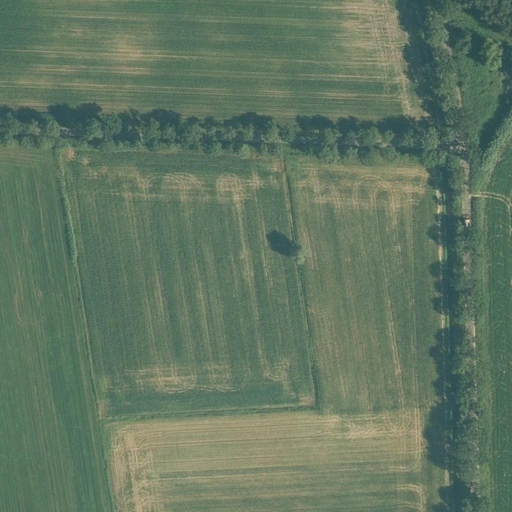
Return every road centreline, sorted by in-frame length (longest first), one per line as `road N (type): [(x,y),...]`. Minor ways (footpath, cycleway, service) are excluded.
road 1 (unclassified): [(460,150),(0,135)]
road 2 (unclassified): [(476,511),(460,150)]
road 3 (unclassified): [(460,150),(436,0)]
